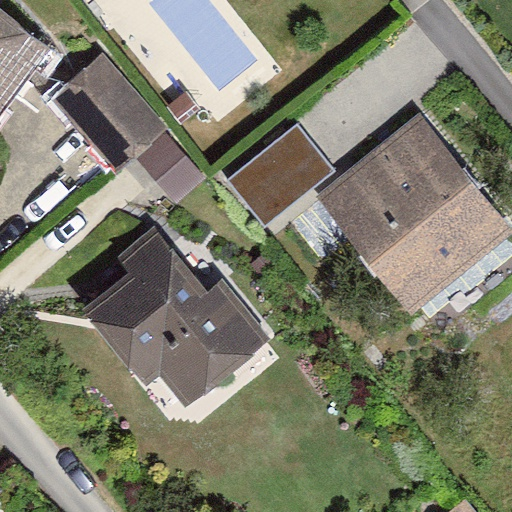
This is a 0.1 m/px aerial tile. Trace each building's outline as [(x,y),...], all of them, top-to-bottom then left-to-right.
[(0,0),(0,132),(61,49),(0,4),(0,0)] [(108,57),(57,99),(120,173),(171,131),(108,57)] [(511,240),(511,217),(428,116),(326,199),(422,314),(511,240)] [(227,177),(265,222),(336,164),(299,119),(227,177)] [(168,367),(197,404),(276,342),(231,285),(219,295),(162,223),(121,254),(141,280),(99,313),(151,380),(168,367)] [(479,511),(470,502),(457,511),(479,511)]
